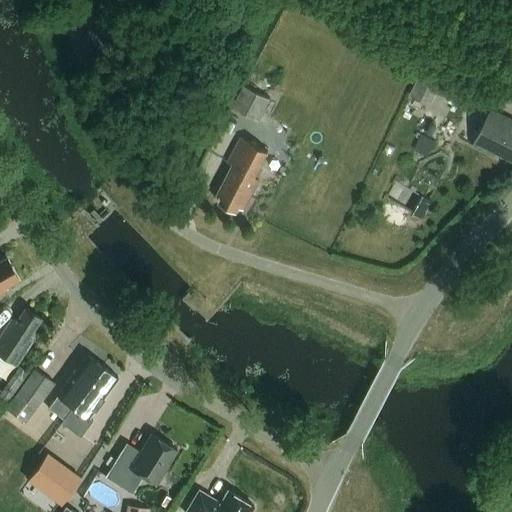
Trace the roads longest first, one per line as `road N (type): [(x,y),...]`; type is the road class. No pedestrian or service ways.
road 1 (residential): [(418,313),(211,250),(171,226),(139,194),(106,129),(72,21)]
road 2 (unclassified): [(329,480),(180,394),(122,346),(78,300),(0,180)]
road 3 (tertiary): [(329,480),(418,313)]
road 4 (tertiary): [(418,313),(511,206)]
